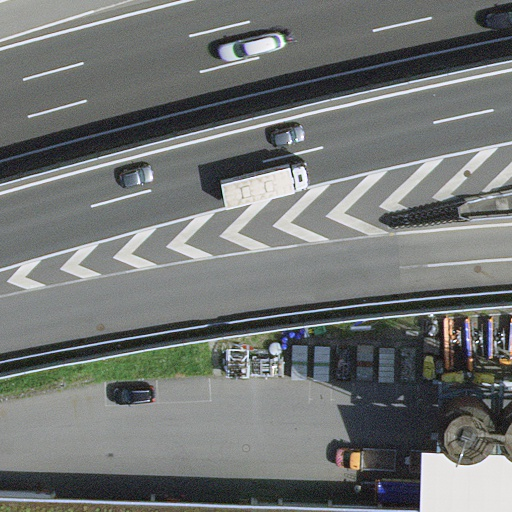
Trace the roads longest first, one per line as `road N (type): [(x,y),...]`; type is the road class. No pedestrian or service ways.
road 1 (motorway): [(0,244),(511,109)]
road 2 (motorway): [(0,321),(366,254),(511,242)]
road 3 (motorway): [(455,0),(311,28),(0,111)]
